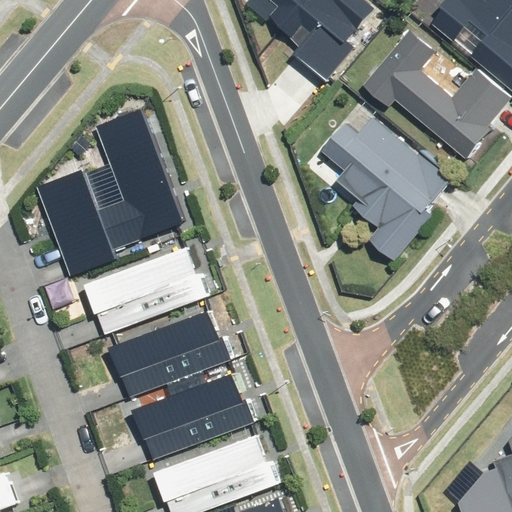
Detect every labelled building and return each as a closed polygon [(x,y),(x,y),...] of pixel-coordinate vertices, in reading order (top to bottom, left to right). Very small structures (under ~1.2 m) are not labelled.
[(245,0),(245,1),(299,45),(292,52),(326,80),(354,47),(346,40),(373,7),(365,0),(245,0)] [(443,9),(431,23),(511,90),(511,0),(443,0),(439,5),(443,9)] [(408,30),(363,84),(388,105),(394,99),(463,157),(488,127),(486,125),(509,97),(475,69),(452,97),(419,69),(434,51),(408,30)] [(80,168),(36,185),(71,274),(115,257),(111,247),(182,220),(138,108),(96,125),(125,199),(96,210),(80,168)] [(369,238),(394,260),(431,215),(423,209),(452,175),(376,111),(357,133),(344,122),(321,150),(345,169),(336,179),(359,198),(353,205),(379,226),(369,238)] [(184,247),(82,284),(93,312),(95,311),(103,333),(202,297),(184,247)] [(206,309),(106,347),(118,376),(120,375),(129,396),(228,359),(220,336),(216,337),(206,309)] [(229,372),(130,409),(141,438),(144,437),(151,458),(252,422),(244,400),(240,401),(229,372)] [(254,434),(151,471),(162,501),(165,500),(169,511),(196,511),(273,484),(265,461),(264,462),(254,434)] [(450,484),(466,499),(471,511),(511,511),(511,452),(501,456),(502,461),(489,466),(477,455),(450,484)] [(0,508),(14,503),(3,473),(0,474),(0,508)] [(282,511),(277,497),(235,511),(282,511)]
